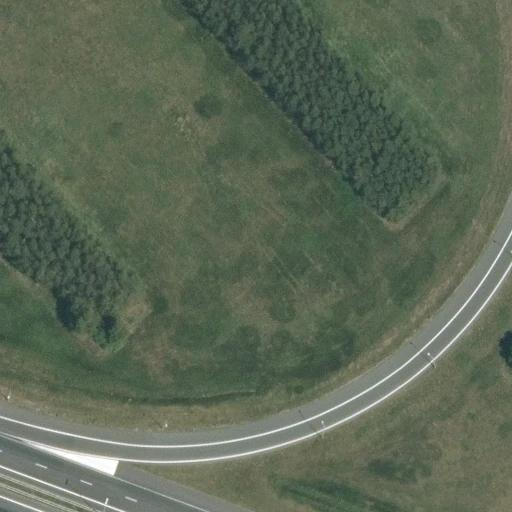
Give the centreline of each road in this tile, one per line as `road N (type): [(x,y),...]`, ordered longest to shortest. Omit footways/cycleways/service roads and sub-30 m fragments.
road 1 (motorway): [(511,246),(430,352),(371,399),(293,436),(184,456),(0,438)]
road 2 (motorway): [(161,511),(0,452)]
